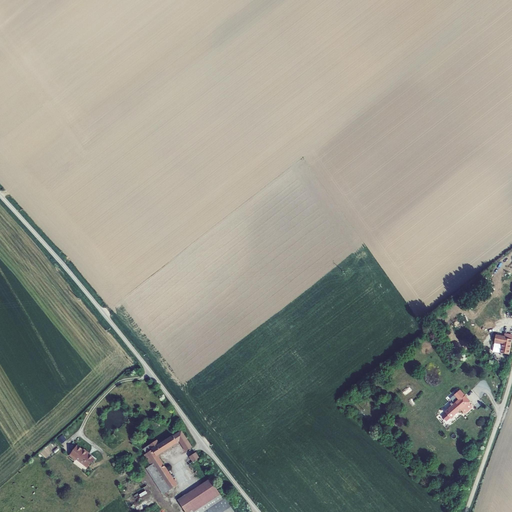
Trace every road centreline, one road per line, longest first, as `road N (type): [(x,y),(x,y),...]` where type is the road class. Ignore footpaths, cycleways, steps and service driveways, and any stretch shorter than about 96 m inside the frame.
road 1 (tertiary): [(0,195),(258,511)]
road 2 (unclassified): [(466,511),(511,374)]
